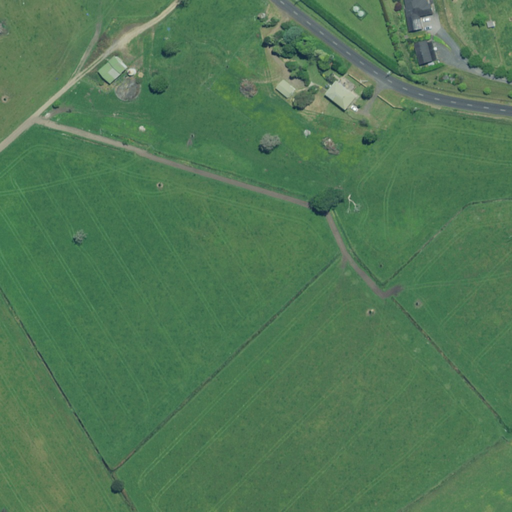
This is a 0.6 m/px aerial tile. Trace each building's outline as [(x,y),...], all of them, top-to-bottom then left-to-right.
[(405,0),(407,7),(406,7),(411,31),(424,29),(422,17),(436,14),(434,4),(430,5),(429,0),(405,0)] [(429,43),(428,41),(415,45),(421,65),(440,59),(434,41),(429,43)] [(124,74),(130,68),(119,56),(113,62),(102,72),(114,84),(124,74)] [(339,80),(333,75),(329,80),(335,84),(339,80)] [(296,89),(284,80),(278,88),(291,97),(296,89)] [(359,97),(339,81),(329,95),(349,110),(359,97)] [(327,100),(322,98),(316,109),(321,111),(327,100)]
